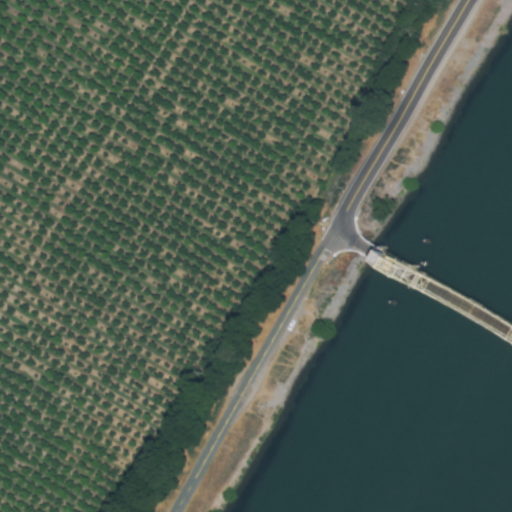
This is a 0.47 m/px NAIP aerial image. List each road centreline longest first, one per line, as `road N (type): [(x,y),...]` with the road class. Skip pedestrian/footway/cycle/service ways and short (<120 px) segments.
road 1 (tertiary): [(342,233),(182,511)]
road 2 (primary): [(475,0),(342,233)]
road 3 (primary): [(511,329),(363,245)]
